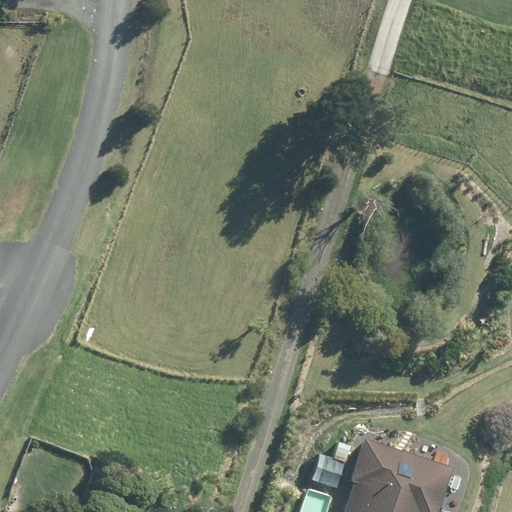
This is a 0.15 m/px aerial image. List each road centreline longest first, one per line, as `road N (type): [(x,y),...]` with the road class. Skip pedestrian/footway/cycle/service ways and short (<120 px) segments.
road 1 (track): [(228,511),(401,0)]
road 2 (unclassified): [(0,336),(72,197),(100,103),(109,0)]
